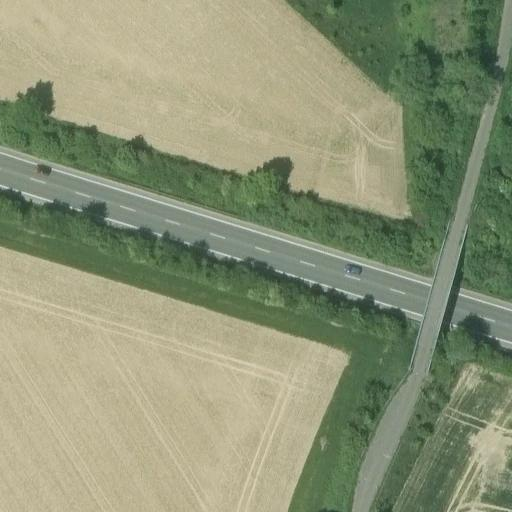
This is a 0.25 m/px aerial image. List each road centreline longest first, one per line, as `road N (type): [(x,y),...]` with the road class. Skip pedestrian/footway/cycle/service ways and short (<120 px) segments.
road 1 (primary): [(0,168),(511,329)]
road 2 (track): [(358,511),(415,374),(494,94),(510,0)]
